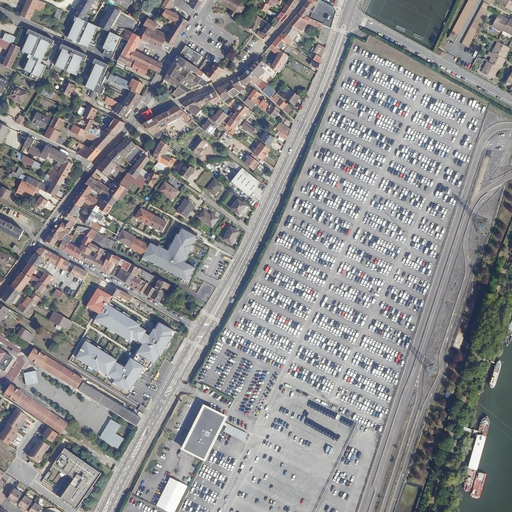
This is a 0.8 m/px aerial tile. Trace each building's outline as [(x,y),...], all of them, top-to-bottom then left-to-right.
[(46,5),(35,0),(28,0),(21,17),(31,21),(37,10),(42,13),(46,5)] [(130,0),(113,0),(128,9),(132,1),(130,0)] [(191,18),(195,12),(177,0),(174,0),(173,3),(168,0),(166,0),(161,10),(167,13),(171,6),(185,15),(191,18)] [(193,0),(192,2),(194,3),(191,8),(195,12),(201,2),(202,0),(193,0)] [(217,0),(217,1),(230,10),(228,12),(235,17),(238,13),(240,13),(244,8),(241,2),(238,0),(217,0)] [(269,4),(266,3),(261,0),(259,5),(267,10),(269,4)] [(279,11),(288,16),(290,12),(293,9),(286,5),(283,9),(279,6),(278,7),(270,2),(271,1),(278,5),(280,0),(267,0),(266,3),(269,4),(279,11)] [(322,32),(328,35),(335,14),(335,11),(334,7),(320,0),(317,0),(317,1),(315,0),(307,0),(305,5),(303,6),(298,14),(309,21),(314,24),(313,26),(322,32)] [(476,0),(466,0),(448,38),(452,41),(455,34),(459,36),(476,0)] [(78,8),(87,13),(91,6),(82,1),(78,8)] [(490,6),(484,2),(462,44),(468,47),(490,6)] [(267,10),(259,5),(255,13),(263,19),(267,10)] [(77,17),(83,20),(87,13),(78,8),(74,15),(77,17)] [(58,9),(54,17),(59,20),(63,11),(58,9)] [(161,10),(157,16),(176,25),(180,19),(167,13),(161,10)] [(279,11),(275,17),(282,22),(285,19),(288,16),(279,11)] [(263,19),(255,13),(253,19),(260,24),(263,19)] [(306,25),(309,21),(298,14),(289,25),(295,29),(301,22),(306,25)] [(83,20),(77,17),(67,36),(78,41),(79,39),(82,41),(81,43),(87,46),(96,26),(83,20)] [(509,21),(503,18),(501,20),(498,18),(494,27),(503,32),(504,30),(509,21)] [(188,23),(180,19),(176,25),(184,29),(188,23)] [(260,24),(253,19),(252,24),(258,27),(260,24)] [(273,19),(270,25),(276,29),(281,24),(273,19)] [(184,29),(176,25),(167,38),(155,32),(158,28),(148,22),(144,29),(145,30),(153,35),(152,36),(173,47),(184,29)] [(270,25),(267,29),(272,33),(274,31),(276,29),(270,25)] [(298,32),(295,29),(289,25),(285,29),(282,32),(292,39),(298,32)] [(260,29),(257,34),(266,40),(270,36),(265,32),(260,29)] [(31,35),(23,50),(43,60),(50,44),(53,46),(55,42),(30,30),(28,34),(31,35)] [(169,54),(173,47),(152,36),(153,35),(145,30),(142,37),(127,30),(125,37),(131,40),(122,56),(148,70),(157,73),(162,66),(134,54),(141,42),(162,50),(169,54)] [(101,52),(103,53),(103,54),(112,58),(115,53),(114,53),(121,37),(110,32),(101,52)] [(293,40),(292,39),(282,32),(280,34),(279,36),(287,42),(290,44),(293,40)] [(325,44),(328,35),(322,32),(317,39),(325,44)] [(281,50),(287,42),(279,36),(276,40),(273,43),(281,50)] [(510,44),(500,39),(495,48),(496,49),(505,53),(510,44)] [(290,56),(281,50),(273,43),(268,47),(277,54),(273,60),(271,58),(267,64),(278,72),(290,56)] [(318,43),(315,48),(322,53),(325,48),(318,43)] [(85,56),(60,44),(58,49),(61,50),(58,58),(77,67),(80,59),(83,60),(85,56)] [(0,64),(9,69),(19,48),(12,45),(3,64),(0,62),(0,64)] [(185,46),(181,51),(192,58),(195,54),(185,46)] [(507,54),(505,53),(496,49),(491,58),(500,63),(502,64),(507,54)] [(29,55),(22,70),(25,71),(23,75),(36,81),(38,77),(41,78),(46,67),(41,64),(43,60),(23,50),(23,52),(29,55)] [(192,58),(181,51),(178,57),(194,69),(198,63),(192,58)] [(315,54),(312,58),(319,63),(321,58),(315,54)] [(148,70),(122,56),(119,63),(134,70),(133,71),(145,77),(148,70)] [(194,69),(178,57),(176,60),(174,64),(180,69),(186,74),(202,88),(208,85),(191,72),(192,71),(201,77),(203,75),(194,69)] [(77,67),(58,58),(53,66),(73,75),(77,67)] [(274,76),(278,72),(267,64),(258,58),(256,61),(266,70),(274,76)] [(495,72),(500,63),(491,58),(490,58),(485,67),(495,72)] [(107,66),(93,60),(91,64),(89,63),(85,70),(104,79),(104,78),(102,77),(107,66)] [(310,60),(308,63),(317,70),(319,66),(310,60)] [(259,77),(266,70),(256,61),(248,69),(255,74),(259,77)] [(180,69),(174,64),(170,69),(167,75),(173,79),(180,69)] [(212,67),(210,71),(217,78),(221,73),(212,67)] [(255,74),(248,69),(242,77),(248,84),(250,80),(255,74)] [(100,86),(104,79),(85,70),(81,79),(84,80),(81,86),(100,95),(104,89),(100,86)] [(217,78),(210,71),(205,77),(214,83),(217,78)] [(192,92),(202,88),(186,74),(180,84),(192,92)] [(259,77),(255,74),(250,80),(255,84),(257,81),(263,86),(266,83),(259,77)] [(173,79),(167,75),(165,77),(164,80),(176,88),(175,90),(175,91),(177,91),(181,84),(180,84),(173,79)] [(10,83),(0,77),(0,91),(1,92),(0,93),(4,95),(10,83)] [(248,84),(242,77),(236,79),(227,84),(241,93),(242,92),(238,89),(248,84)] [(72,85),(62,80),(57,91),(67,96),(72,85)] [(144,86),(133,80),(129,88),(132,90),(131,92),(139,96),(144,86)] [(177,99),(192,92),(181,84),(177,91),(175,91),(172,95),(177,99)] [(245,97),(241,93),(227,84),(223,86),(230,97),(231,98),(235,96),(242,101),(245,97)] [(264,87),(263,86),(261,90),(270,98),(275,91),(267,84),(264,87)] [(230,97),(223,86),(216,89),(222,98),(226,96),(227,98),(230,97)] [(27,95),(14,89),(10,97),(18,102),(18,103),(23,105),(27,95)] [(259,94),(254,89),(248,98),(255,104),(259,107),(260,105),(254,100),(259,94)] [(291,90),(284,97),(293,104),(299,96),(291,90)] [(139,96),(131,92),(124,106),(130,109),(134,111),(142,97),(139,96)] [(221,101),(215,93),(206,97),(213,104),(214,105),(221,101)] [(202,110),(213,104),(206,97),(203,95),(192,100),(182,105),(192,114),(201,109),(202,110)] [(276,95),(272,100),(276,104),(280,98),(276,95)] [(123,118),(130,109),(124,106),(106,97),(103,102),(117,109),(114,113),(123,118)] [(293,110),(280,98),(276,104),(289,115),(293,110)] [(262,102),(260,105),(259,107),(263,109),(264,110),(266,107),(267,106),(262,102)] [(235,110),(236,111),(242,115),(247,108),(240,103),(235,110)] [(259,114),(263,109),(259,107),(255,104),(252,107),(259,114)] [(269,109),(266,107),(264,110),(274,118),(279,111),(272,105),(269,109)] [(192,120),(177,107),(142,125),(141,126),(153,135),(167,128),(165,125),(179,117),(188,125),(192,120)] [(104,114),(90,108),(85,118),(94,123),(108,130),(117,134),(122,129),(124,125),(115,120),(111,126),(107,125),(106,127),(99,123),(104,114)] [(146,121),(154,116),(150,109),(142,114),(146,121)] [(212,119),(218,124),(227,114),(221,109),(212,119)] [(231,120),(236,124),(242,115),(236,111),(234,115),(231,120)] [(49,120),(38,114),(33,123),(44,129),(49,120)] [(55,117),(49,128),(57,133),(63,121),(55,117)] [(82,117),(77,128),(88,133),(94,123),(85,118),(82,117)] [(231,120),(229,118),(226,123),(229,126),(227,128),(231,131),(236,124),(231,120)] [(218,127),(209,120),(203,128),(211,136),(218,127)] [(0,144),(0,145),(9,128),(0,122),(0,144)] [(243,122),(240,127),(251,135),(255,130),(243,122)] [(69,131),(74,133),(73,135),(88,142),(89,139),(96,142),(90,149),(99,154),(108,144),(93,135),(88,133),(72,125),(69,131)] [(291,130),(285,127),(280,133),(287,139),(291,130)] [(57,133),(49,128),(44,137),(56,143),(61,134),(57,133)] [(94,133),(93,135),(108,144),(117,134),(108,130),(102,136),(94,133)] [(274,139),(266,132),(260,141),(268,147),(274,139)] [(287,139),(280,133),(278,137),(286,142),(287,139)] [(128,138),(122,143),(133,150),(137,145),(128,138)] [(206,144),(200,139),(190,150),(199,157),(203,153),(201,151),(206,144)] [(161,160),(164,155),(169,148),(161,142),(154,152),(156,157),(161,160)] [(122,143),(115,149),(126,156),(130,151),(131,152),(133,150),(122,143)] [(68,157),(43,144),(38,153),(44,156),(60,164),(63,166),(66,160),(68,157)] [(268,151),(259,144),(254,150),(252,149),(251,150),(262,159),(268,151)] [(138,145),(137,145),(139,147),(138,148),(146,153),(143,157),(150,161),(152,158),(150,153),(138,145)] [(91,162),(99,154),(90,149),(87,147),(78,155),(91,162)] [(115,149),(106,158),(117,165),(126,156),(115,149)] [(38,153),(34,162),(40,165),(45,168),(46,165),(41,163),(44,156),(38,153)] [(164,155),(161,160),(172,168),(175,163),(164,155)] [(261,165),(250,156),(244,163),(255,172),(261,165)] [(131,164),(135,166),(139,159),(135,157),(131,164)] [(145,168),(150,161),(143,157),(138,163),(145,168)] [(126,187),(129,189),(137,178),(130,173),(117,165),(106,158),(97,169),(107,176),(115,167),(128,175),(121,184),(126,187)] [(53,165),(50,170),(64,178),(72,164),(66,160),(63,166),(60,164),(58,167),(53,165)] [(40,165),(34,162),(31,167),(37,170),(40,165)] [(163,170),(165,165),(158,162),(155,167),(163,170)] [(145,168),(138,163),(130,173),(137,178),(145,168)] [(196,170),(187,164),(182,172),(190,178),(196,170)] [(240,172),(231,183),(249,198),(261,184),(236,164),(234,167),(240,172)] [(19,177),(23,168),(19,167),(17,173),(13,171),(12,174),(19,177)] [(53,184),(60,187),(64,178),(50,170),(44,181),(52,185),(53,184)] [(154,170),(146,180),(153,185),(161,175),(154,170)] [(30,178),(27,182),(41,190),(55,197),(60,187),(53,184),(52,185),(51,188),(30,178)] [(100,192),(101,191),(102,189),(95,184),(97,182),(94,180),(90,178),(86,184),(100,192)] [(27,182),(24,180),(17,192),(22,195),(25,191),(34,195),(36,192),(39,194),(41,190),(27,182)] [(97,182),(95,184),(102,189),(110,193),(112,189),(98,181),(97,182)] [(118,182),(112,189),(110,193),(118,198),(126,187),(121,184),(118,182)] [(178,190),(167,182),(161,190),(172,198),(178,190)] [(215,182),(208,192),(216,197),(223,188),(215,182)] [(83,187),(78,194),(86,198),(91,192),(83,187)] [(126,187),(118,198),(121,200),(129,189),(126,187)] [(2,188),(0,192),(0,197),(7,201),(11,192),(2,188)] [(105,200),(113,205),(118,198),(110,193),(102,189),(101,191),(109,195),(105,200)] [(91,205),(99,210),(101,207),(91,201),(86,198),(78,194),(74,199),(82,204),(84,201),(91,205)] [(48,201),(42,196),(36,203),(42,208),(48,201)] [(94,197),(91,201),(101,207),(108,211),(113,205),(105,200),(101,205),(97,202),(98,200),(94,197)] [(194,204),(185,198),(177,211),(186,217),(194,204)] [(247,208),(238,201),(231,211),(240,217),(247,208)] [(71,204),(66,212),(70,215),(73,211),(76,213),(79,209),(71,204)] [(91,205),(88,210),(87,211),(95,216),(101,220),(105,214),(99,210),(91,205)] [(142,222),(147,211),(141,208),(135,218),(142,222)] [(89,224),(92,220),(95,216),(87,211),(88,210),(86,209),(85,211),(86,212),(84,215),(87,218),(85,222),(88,225),(89,224)] [(65,219),(67,220),(70,222),(71,221),(74,216),(76,213),(73,211),(70,215),(66,212),(63,215),(66,217),(65,219)] [(147,211),(142,222),(149,225),(154,215),(147,211)] [(199,218),(212,227),(218,219),(211,214),(209,216),(203,212),(199,218)] [(156,229),(161,218),(154,215),(149,225),(156,229)] [(167,222),(161,218),(156,229),(162,232),(167,222)] [(0,230),(18,240),(22,232),(13,227),(9,224),(8,225),(0,220),(0,230)] [(101,225),(92,220),(89,224),(99,229),(101,225)] [(53,229),(61,234),(69,223),(66,222),(65,223),(63,222),(60,226),(57,224),(53,229)] [(69,223),(61,234),(64,236),(65,234),(68,236),(71,230),(72,231),(75,226),(74,225),(69,223)] [(88,233),(95,237),(98,231),(92,227),(79,227),(76,231),(79,234),(88,233)] [(150,243),(143,257),(188,281),(195,267),(184,261),(187,255),(188,255),(194,245),(193,244),(197,236),(182,228),(179,234),(177,233),(168,250),(158,245),(158,246),(150,243)] [(238,233),(230,228),(223,241),(230,246),(238,233)] [(58,249),(63,251),(68,244),(69,244),(71,241),(64,236),(61,234),(53,229),(49,236),(57,241),(59,238),(63,241),(58,249)] [(124,244),(130,233),(123,230),(117,240),(124,244)] [(130,233),(124,244),(131,247),(136,238),(136,237),(130,233)] [(63,251),(77,259),(82,252),(84,253),(92,242),(93,239),(87,234),(82,243),(83,244),(78,251),(77,250),(77,249),(69,244),(68,244),(63,251)] [(98,234),(95,242),(112,249),(115,241),(98,234)] [(54,246),(57,241),(49,236),(44,243),(48,245),(49,244),(54,246)] [(142,241),(136,238),(131,247),(130,248),(137,252),(142,241)] [(149,245),(142,241),(137,252),(143,255),(149,245)] [(84,262),(101,271),(104,263),(98,260),(105,249),(96,244),(89,255),(84,262)] [(58,267),(63,260),(43,249),(39,249),(27,264),(37,270),(43,262),(47,264),(48,262),(58,267)] [(10,257),(0,252),(0,265),(5,268),(10,257)] [(119,263),(122,259),(109,252),(106,259),(113,263),(113,262),(114,262),(115,261),(119,263)] [(79,260),(84,262),(89,255),(84,253),(79,260)] [(113,263),(106,259),(104,263),(101,271),(108,274),(110,270),(109,269),(113,263)] [(126,271),(131,264),(122,259),(119,263),(123,266),(122,268),(126,271)] [(69,264),(63,260),(58,267),(64,271),(69,264)] [(37,270),(27,264),(21,273),(44,288),(50,278),(46,275),(41,283),(32,277),(37,270)] [(126,271),(134,276),(136,273),(139,268),(131,264),(126,271)] [(88,273),(74,266),(69,274),(83,281),(88,273)] [(116,278),(128,286),(134,276),(126,271),(122,268),(116,278)] [(153,276),(139,268),(136,273),(150,281),(153,276)] [(44,288),(21,273),(11,287),(20,293),(29,282),(36,287),(33,291),(40,294),(44,288)] [(142,281),(134,276),(128,286),(136,290),(140,284),(142,281)] [(157,285),(166,290),(169,285),(159,280),(157,285)] [(142,293),(148,284),(142,281),(140,284),(142,285),(138,291),(142,293)] [(103,293),(108,296),(113,287),(108,284),(103,293)] [(166,290),(157,285),(154,290),(163,294),(166,290)] [(20,293),(11,287),(1,299),(10,305),(20,293)] [(131,297),(113,287),(108,296),(112,298),(118,301),(119,298),(128,302),(131,297)] [(144,295),(149,298),(154,290),(149,287),(144,295)] [(61,300),(64,293),(56,289),(53,296),(61,300)] [(87,307),(100,314),(108,304),(112,298),(108,296),(103,293),(99,289),(87,307)] [(163,294),(154,290),(149,298),(158,303),(163,294)] [(74,294),(71,299),(78,302),(81,298),(74,294)] [(34,302),(26,297),(25,299),(28,300),(23,307),(25,308),(22,312),(25,314),(34,302)] [(19,316),(0,304),(0,326),(2,327),(5,323),(1,320),(6,314),(16,320),(19,316)] [(108,304),(100,314),(95,321),(131,343),(136,340),(144,345),(127,368),(118,363),(119,359),(85,340),(76,358),(115,381),(112,385),(130,394),(145,369),(156,365),(177,331),(160,322),(158,331),(154,330),(151,337),(147,335),(148,332),(140,328),(142,325),(108,304)] [(141,304),(140,308),(151,312),(153,309),(141,304)] [(72,323),(54,312),(49,321),(61,328),(63,326),(69,330),(72,323)] [(26,326),(17,337),(23,341),(31,330),(26,326)] [(177,335),(167,354),(175,358),(185,339),(177,335)] [(13,359),(0,350),(0,369),(5,372),(13,359)] [(82,380),(33,350),(27,360),(75,390),(82,380)] [(24,374),(26,386),(39,382),(36,371),(24,374)] [(139,420),(82,384),(78,391),(135,427),(139,420)] [(61,421),(10,386),(4,395),(61,434),(67,426),(64,424),(63,426),(60,423),(61,421)] [(231,415),(207,403),(184,449),(208,462),(231,415)] [(26,415),(17,409),(12,416),(24,424),(26,421),(24,419),(26,415)] [(21,427),(24,424),(12,416),(7,423),(8,424),(16,430),(19,426),(21,427)] [(119,427),(110,421),(99,439),(117,450),(123,441),(115,436),(119,427)] [(16,430),(8,424),(3,431),(15,439),(17,436),(15,435),(18,430),(16,430)] [(227,424),(224,432),(244,441),(247,433),(227,424)] [(58,434),(45,425),(43,429),(46,431),(43,436),(52,442),(58,434)] [(15,439),(3,431),(0,435),(0,439),(8,445),(10,441),(13,442),(15,439)] [(49,446),(40,440),(37,445),(33,442),(31,446),(43,454),(49,446)] [(38,462),(43,454),(31,446),(29,449),(32,451),(29,456),(38,462)] [(101,473),(65,448),(53,464),(74,479),(61,498),(77,509),(101,473)] [(174,511),(187,487),(170,479),(156,507),(166,511),(174,511)] [(16,505),(23,494),(15,489),(9,498),(13,501),(12,503),(16,505)] [(26,511),(33,501),(25,495),(19,505),(23,509),(22,510),(26,511)] [(41,511),(44,508),(36,503),(29,511),(41,511)]
